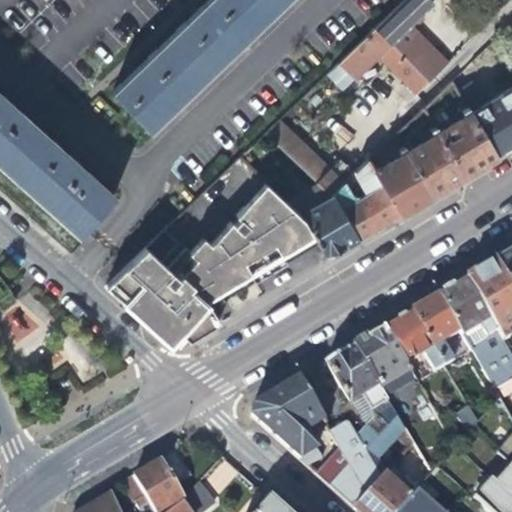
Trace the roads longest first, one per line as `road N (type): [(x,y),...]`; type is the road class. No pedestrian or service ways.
road 1 (residential): [(511,190),(183,391)]
road 2 (residential): [(183,391),(0,224)]
road 3 (residential): [(183,391),(21,488)]
road 4 (residential): [(316,511),(183,391)]
